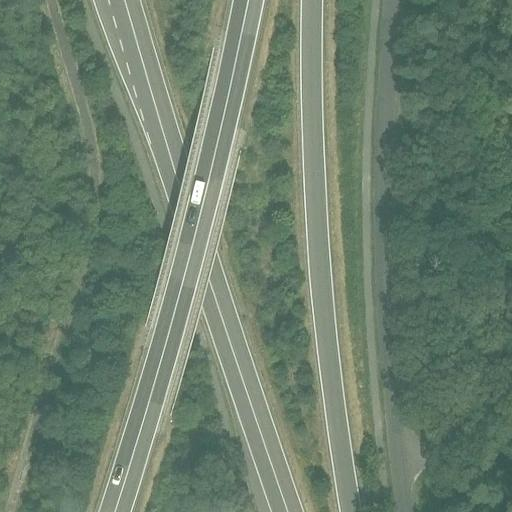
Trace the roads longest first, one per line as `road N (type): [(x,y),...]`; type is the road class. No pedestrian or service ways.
road 1 (primary): [(289,511),(109,0)]
road 2 (primary): [(115,511),(155,385),(248,0)]
road 3 (primary): [(350,511),(315,256),(307,0)]
road 4 (unclassified): [(404,511),(384,279),(385,0)]
